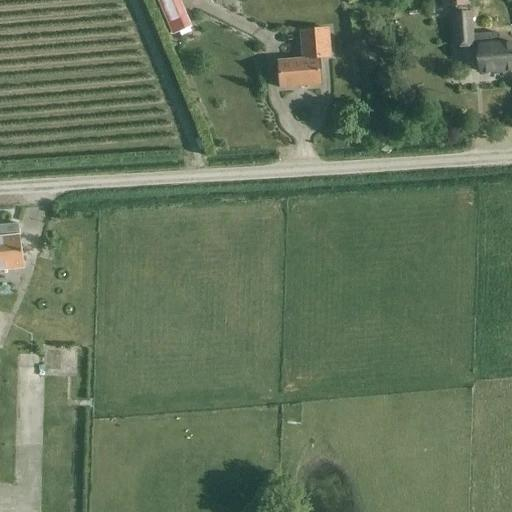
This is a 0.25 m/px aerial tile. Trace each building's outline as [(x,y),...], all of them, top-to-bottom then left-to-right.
[(179,0),(162,0),(159,2),(173,35),(191,27),(179,0)] [(457,14),(453,15),(455,47),(479,45),(481,73),(511,70),(511,44),(498,46),(497,33),(471,35),(468,0),(442,0),(443,8),(456,7),(457,14)] [(300,32),(302,60),(278,62),(280,89),(320,86),(318,59),(330,58),(328,30),(300,32)] [(18,225),(0,226),(0,271),(24,269),(20,236),(18,225)] [(0,335),(0,472),(21,473),(24,336),(0,335)]
